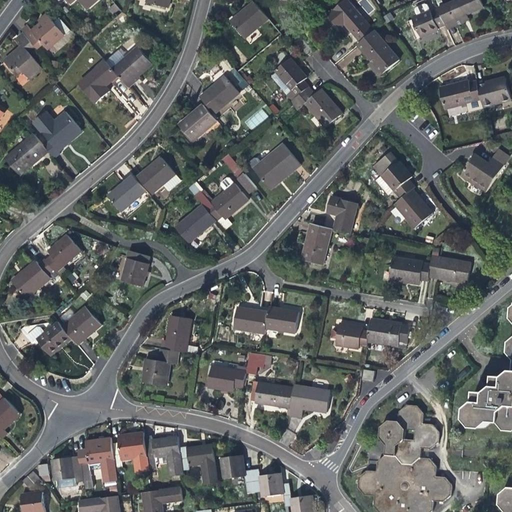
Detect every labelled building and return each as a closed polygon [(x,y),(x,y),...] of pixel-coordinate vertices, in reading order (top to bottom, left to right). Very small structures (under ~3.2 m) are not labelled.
[(61,0),(65,4),(69,0),(72,0),(81,10),(93,0),(61,0)] [(142,0),(142,3),(163,9),(165,0),(142,0)] [(269,16),(255,0),(254,0),(241,11),(231,20),(245,37),(269,16)] [(355,30),(367,44),(381,33),(353,0),(334,16),(345,30),(352,24),(355,26),(353,28),(355,30)] [(462,0),(441,8),(442,10),(448,25),(468,17),(488,10),(484,0),(462,0)] [(440,28),(448,25),(442,10),(434,13),(431,5),(419,10),(421,17),(416,19),(423,37),(433,32),(440,29),(440,28)] [(16,30),(19,33),(29,46),(31,48),(37,43),(42,50),(59,36),(43,15),(34,22),(36,24),(34,26),(27,31),(23,25),(16,30)] [(382,32),(381,33),(367,44),(365,46),(389,76),(398,69),(406,62),(382,32)] [(23,52),(29,46),(19,33),(11,39),(18,48),(10,55),(0,62),(0,63),(10,76),(16,71),(23,79),(36,69),(23,52)] [(133,50),(107,71),(112,77),(121,88),(136,75),(147,66),(133,50)] [(293,102),(300,96),(309,88),(304,82),(308,79),(300,69),(292,60),(277,72),(278,73),(272,78),(285,92),(290,87),(293,91),(287,96),(293,102)] [(106,82),(112,77),(107,71),(100,63),(73,86),(89,105),(103,93),(99,88),(106,82)] [(240,92),(249,84),(233,67),(225,74),(240,92)] [(238,96),(224,79),(213,88),(199,100),(213,116),(238,96)] [(481,86),(486,109),(511,102),(511,95),(509,80),(496,83),(481,86)] [(484,102),(480,84),(473,85),(472,83),(455,86),(443,89),(447,110),(484,102)] [(315,96),(309,88),(300,96),(326,128),(330,125),(342,115),(322,91),(315,96)] [(215,123),(202,107),(191,117),(177,128),(191,144),(215,123)] [(262,108),(245,122),(252,130),(268,116),(262,108)] [(43,142),(37,146),(41,151),(48,159),(54,155),(52,152),(59,146),(57,144),(74,130),(60,113),(48,123),(40,112),(27,122),(43,142)] [(76,133),(74,130),(57,144),(59,146),(67,140),(76,133)] [(32,159),(41,151),(37,146),(27,133),(0,155),(0,158),(13,174),(32,159)] [(273,191),(282,184),(280,182),(286,176),(302,164),(287,146),(256,171),(273,191)] [(229,153),(222,158),(235,177),(242,172),(229,153)] [(397,194),(403,201),(413,193),(416,190),(409,183),(413,180),(404,168),(401,164),(392,155),(376,169),(384,180),(378,184),(390,200),(397,194)] [(487,195),(504,168),(491,160),(488,166),(475,158),(461,179),(472,186),(487,195)] [(150,196),(174,176),(159,159),(148,169),(136,179),(150,196)] [(280,182),(282,184),(304,166),(302,164),(286,176),(280,182)] [(144,192),(132,178),(124,184),(106,199),(118,213),(144,192)] [(196,182),(188,188),(194,195),(202,189),(196,182)] [(196,198),(203,206),(216,223),(222,218),(225,221),(237,211),(248,202),(235,185),(211,205),(202,193),(196,198)] [(424,205),(413,193),(403,201),(396,207),(416,231),(433,216),(424,205)] [(330,211),(325,230),(334,232),(353,237),(361,207),(333,199),(330,211)] [(210,228),(216,223),(203,206),(175,229),(189,245),(210,228)] [(325,267),(334,232),(325,230),(313,227),(309,244),(304,262),(325,267)] [(50,257),(44,262),(52,271),(53,272),(79,251),(66,235),(55,244),(46,251),(50,257)] [(151,261),(130,255),(128,262),(129,262),(123,285),(144,291),(147,280),(151,268),(149,268),(151,261)] [(46,276),(52,271),(44,262),(43,260),(37,266),(35,262),(19,274),(10,282),(24,299),(48,279),(46,276)] [(432,260),(430,268),(428,281),(469,288),(471,275),(472,267),(432,260)] [(428,285),(428,281),(430,268),(393,262),(389,282),(408,286),(420,287),(420,284),(428,285)] [(509,351),(511,355),(511,370),(505,376),(495,375),(495,385),(487,391),(477,390),(476,401),(468,407),(467,417),(475,426),(485,427),(493,420),(502,420),(508,429),(511,429),(511,306),(511,307),(511,317),(511,318),(511,339),(509,341),(509,351)] [(85,309),(61,329),(70,340),(76,347),(94,331),(99,327),(85,309)] [(267,335),(268,330),(271,314),(253,311),(241,309),(237,330),(267,335)] [(272,309),(271,314),(268,330),(299,336),(302,315),(288,312),(272,309)] [(166,342),(164,350),(182,354),(198,357),(199,350),(190,348),(195,321),(178,318),(174,317),(170,343),(166,342)] [(373,322),(370,334),(368,345),(400,350),(400,346),(408,347),(409,337),(411,328),(387,324),(373,322)] [(50,358),(70,340),(61,329),(57,324),(51,329),(48,325),(23,329),(19,332),(31,346),(35,342),(50,358)] [(368,347),(368,345),(370,334),(363,333),(364,329),(352,326),(342,325),(337,346),(360,349),(360,347),(368,347)] [(179,365),(182,354),(164,350),(162,362),(150,360),(149,364),(146,382),(169,387),(173,364),(179,365)] [(244,390),(248,368),(239,367),(238,371),(214,366),(210,388),(222,391),(235,393),(236,388),(244,390)] [(364,369),(362,380),(373,382),(374,371),(364,369)] [(268,406),(291,410),(295,389),(260,383),(256,404),(268,406)] [(295,387),(295,389),(291,410),(290,417),(302,419),(304,410),(327,414),(332,394),(295,387)] [(0,400),(0,437),(5,433),(1,429),(5,425),(10,420),(11,421),(17,415),(2,399),(0,400)] [(387,452),(396,453),(403,461),(402,472),(394,477),(385,476),(378,469),(368,468),(360,474),(359,485),(366,493),(375,494),(374,503),(382,511),(383,511),(430,511),(433,510),(435,499),(445,500),(452,495),(454,483),(447,475),(437,474),(438,464),(432,456),(422,455),(423,446),(433,447),(441,441),(442,430),(436,422),(426,422),(427,412),(420,404),(409,402),(401,409),(400,419),(390,418),(382,425),(381,435),(387,442),(387,452)] [(118,445),(110,446),(113,468),(121,467),(119,454),(131,453),(134,474),(146,472),(146,471),(143,447),(142,443),(141,433),(127,435),(117,437),(118,445)] [(143,447),(146,471),(154,470),(153,467),(165,466),(167,479),(180,477),(179,472),(176,450),(175,438),(164,440),(142,443),(143,447)] [(115,482),(113,468),(110,446),(110,443),(95,445),(85,447),(86,456),(79,457),(82,482),(90,481),(88,464),(99,462),(103,484),(115,482)] [(192,447),(176,450),(179,472),(187,471),(186,466),(198,464),(201,485),(214,484),(209,445),(192,447)] [(379,459),(378,469),(385,476),(394,477),(402,472),(403,461),(396,453),(387,452),(379,459)] [(243,494),(250,493),(247,471),(240,472),(237,455),(231,456),(218,458),(220,479),(241,476),(243,494)] [(75,483),(82,482),(79,457),(66,459),(52,461),(54,481),(74,479),(75,483)] [(39,466),(40,476),(48,475),(49,475),(47,465),(39,466)] [(259,497),(279,494),(278,485),(276,472),(264,473),(256,474),(255,470),(247,471),(250,493),(258,492),(259,497)] [(41,482),(37,476),(33,472),(24,483),(31,491),(41,482)] [(286,484),(278,485),(279,494),(281,506),(289,505),(289,511),(310,511),(308,494),(299,495),(287,497),(286,484)] [(511,511),(511,486),(509,487),(501,493),(501,502),(508,511),(507,511),(511,511)] [(161,511),(160,503),(181,501),(179,488),(149,492),(142,493),(144,511),(161,511)] [(23,511),(44,511),(42,493),(21,496),(23,511)] [(119,511),(117,496),(79,501),(80,511),(100,511),(101,511),(119,511)]
